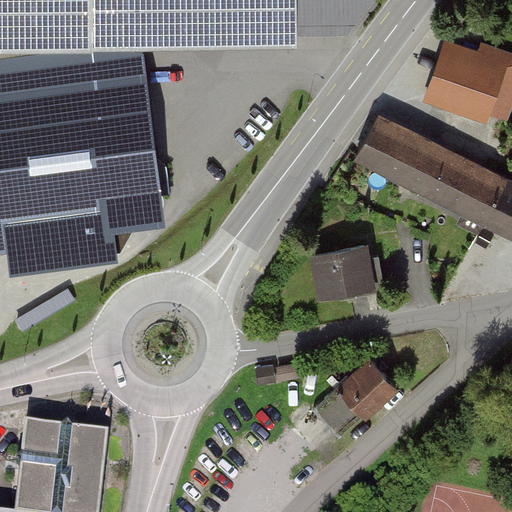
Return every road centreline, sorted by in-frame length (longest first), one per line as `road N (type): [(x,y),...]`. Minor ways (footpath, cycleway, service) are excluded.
road 1 (unknown): [(197,73),(321,73),(401,88),(511,142)]
road 2 (residential): [(225,352),(511,304)]
road 3 (residential): [(302,511),(511,324)]
road 4 (secondary): [(419,0),(257,220)]
road 5 (secondary): [(149,511),(199,393)]
road 6 (secondary): [(113,328),(4,388)]
